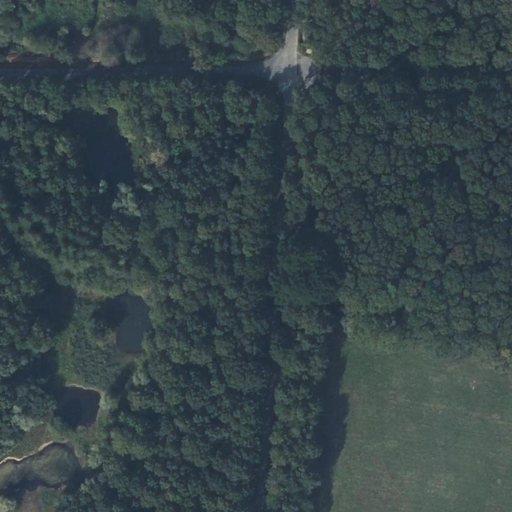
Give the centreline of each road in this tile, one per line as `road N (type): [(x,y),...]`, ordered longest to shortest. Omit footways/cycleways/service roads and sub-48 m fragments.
road 1 (unclassified): [(281,67),(254,511)]
road 2 (unclassified): [(281,67),(0,68)]
